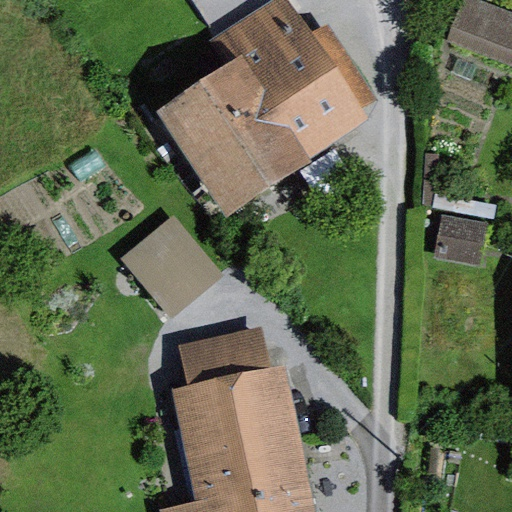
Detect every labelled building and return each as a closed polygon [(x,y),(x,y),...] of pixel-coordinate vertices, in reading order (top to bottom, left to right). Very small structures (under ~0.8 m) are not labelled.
[(511,20),(465,3),(451,40),(511,63),(511,20)] [(306,52),(277,7),(215,47),(232,74),(169,114),(222,195),(346,115),(345,113),(365,99),(326,39),(306,52)] [(178,217),(123,261),(174,323),(228,278),(178,217)] [(437,254),(477,261),(482,230),(442,224),(437,254)] [(294,511),(258,338),(185,353),(217,511),(294,511)]
